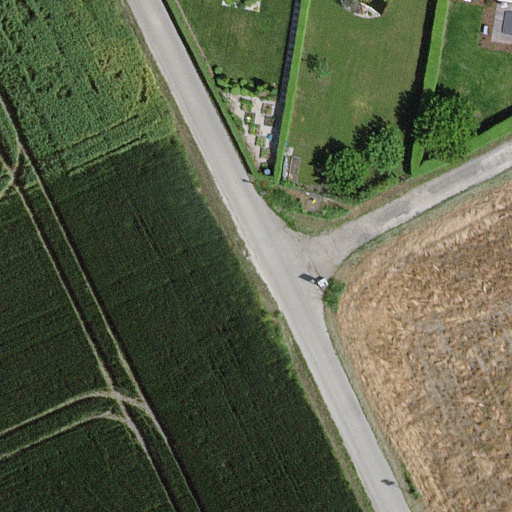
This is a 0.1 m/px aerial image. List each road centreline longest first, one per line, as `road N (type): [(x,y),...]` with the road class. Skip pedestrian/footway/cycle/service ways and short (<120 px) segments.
road 1 (residential): [(145,0),(276,264)]
road 2 (track): [(276,264),(396,511)]
